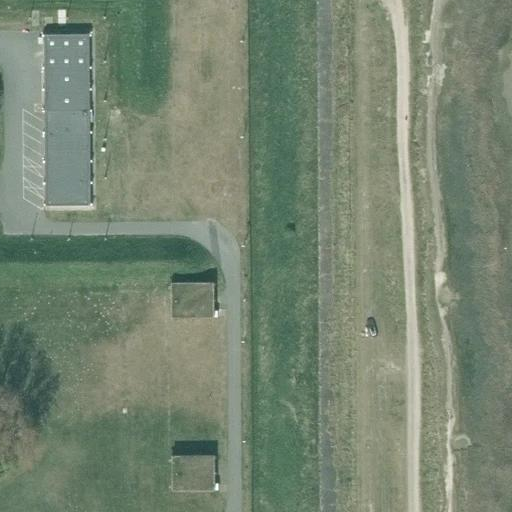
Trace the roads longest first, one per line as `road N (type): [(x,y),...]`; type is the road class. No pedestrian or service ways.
road 1 (track): [(448,0),(434,142),(454,386),(454,511)]
road 2 (track): [(371,511),(362,0)]
road 3 (track): [(285,511),(282,0)]
